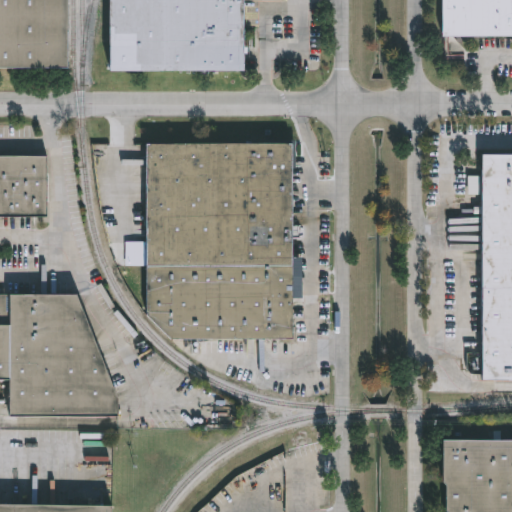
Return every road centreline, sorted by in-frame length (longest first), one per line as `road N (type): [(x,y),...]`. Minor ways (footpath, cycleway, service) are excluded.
road 1 (residential): [(343,0),(346,511)]
road 2 (residential): [(417,511),(416,0)]
road 3 (residential): [(0,101),(511,102)]
